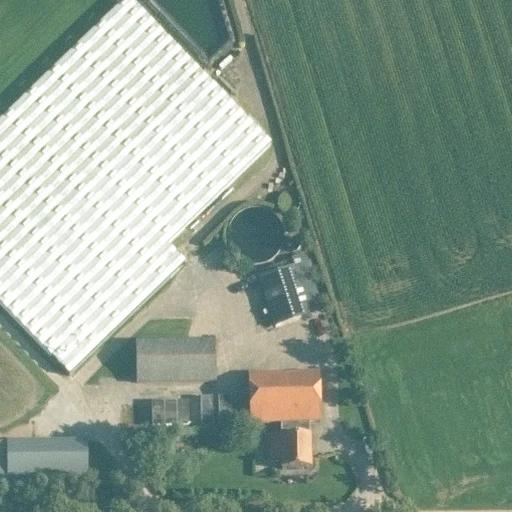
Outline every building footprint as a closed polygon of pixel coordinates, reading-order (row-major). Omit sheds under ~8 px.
[(167,247),(225,191),(271,145),(130,0),(125,0),(0,121),(0,306),(69,377),(185,265),(167,247)] [(227,235),(227,237),(227,240),(227,242),(228,245),(228,247),(230,249),(232,253),(235,257),(237,259),(239,261),(241,262),(243,263),(248,265),(252,265),(257,265),(262,265),(264,264),(267,263),(269,262),(271,261),(273,259),(275,257),(278,253),(280,249),(282,245),(283,237),(282,230),(280,225),(278,221),(276,219),(273,216),(271,215),(269,213),(262,210),(257,209),(252,209),(248,210),(245,211),(243,212),(241,213),(239,215),(237,216),(235,218),(234,219),(232,221),(230,225),(228,228),(228,230),(227,233),(227,235)] [(293,267),(258,281),(274,330),(324,313),(304,255),(291,259),(293,267)] [(135,345),(136,365),(136,385),(216,383),(215,343),(135,345)] [(319,375),(248,376),(249,405),(249,425),(280,424),(281,438),(267,439),(268,464),(282,464),(282,471),(311,471),(310,424),(320,424),(320,404),(319,375)] [(212,400),(200,400),(201,429),(213,429),(212,400)] [(217,400),(219,429),(231,428),(230,400),(217,400)] [(120,404),(120,428),(140,428),(139,404),(120,404)] [(152,429),(164,429),(164,404),(152,404),(152,429)] [(175,429),(175,404),(164,404),(164,429),(175,429)] [(187,429),(187,404),(175,404),(175,429),(187,429)] [(176,452),(176,431),(128,433),(128,453),(176,452)]
